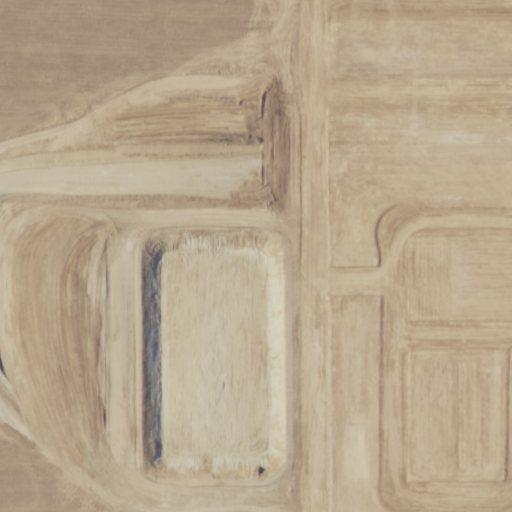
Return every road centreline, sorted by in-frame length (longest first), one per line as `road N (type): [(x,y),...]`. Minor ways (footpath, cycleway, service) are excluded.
road 1 (residential): [(511,496),(406,501),(398,490),(397,335),(403,233),(413,225),(511,225),(320,96)]
road 2 (residential): [(321,511),(320,96)]
